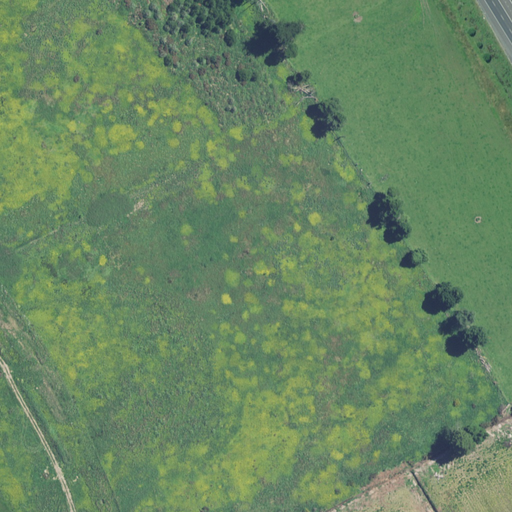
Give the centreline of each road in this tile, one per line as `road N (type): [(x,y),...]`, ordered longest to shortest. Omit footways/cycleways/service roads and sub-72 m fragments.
road 1 (unknown): [(246,461),(206,357),(110,165),(0,25)]
road 2 (unknown): [(0,229),(239,100)]
road 3 (secondary): [(0,332),(70,457),(91,511)]
road 4 (secondary): [(75,511),(0,358)]
